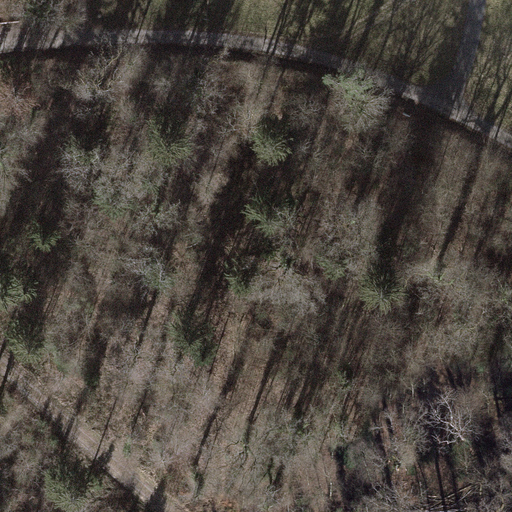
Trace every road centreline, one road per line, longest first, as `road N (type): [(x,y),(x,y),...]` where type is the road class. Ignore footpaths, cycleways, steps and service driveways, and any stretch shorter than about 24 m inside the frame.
road 1 (track): [(76,38),(177,36),(294,47),(431,102)]
road 2 (track): [(163,511),(0,362)]
